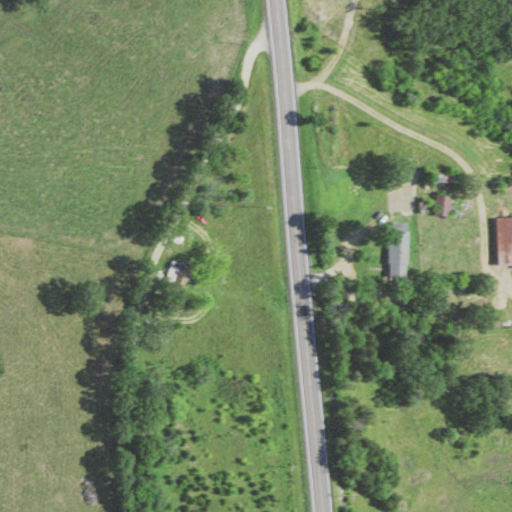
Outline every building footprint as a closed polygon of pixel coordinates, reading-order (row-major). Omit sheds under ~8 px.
[(450,175),(426,175),(426,184),(450,184),(450,175)] [(430,218),(457,218),(457,199),(430,199),(430,218)] [(511,266),(511,218),(490,219),(491,267),(511,266)] [(383,279),(402,279),(403,226),(384,225),(383,279)] [(162,284),(180,290),(187,270),(169,263),(162,284)]
